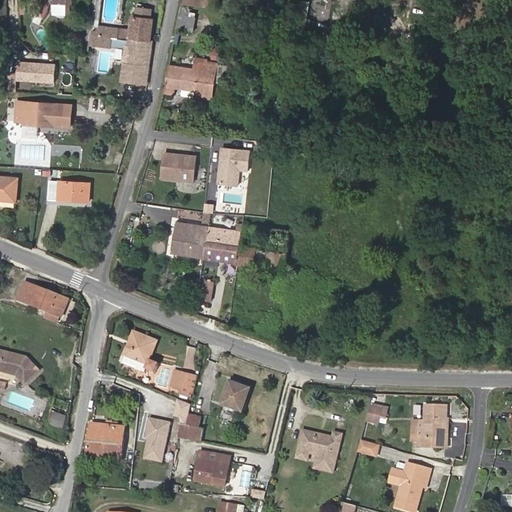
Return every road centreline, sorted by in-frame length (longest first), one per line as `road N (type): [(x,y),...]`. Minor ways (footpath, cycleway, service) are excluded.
road 1 (tertiary): [(102,290),(300,368),(482,380)]
road 2 (residential): [(102,290),(173,0)]
road 3 (residential): [(62,511),(102,290)]
road 4 (residential): [(482,380),(478,446),(460,511)]
